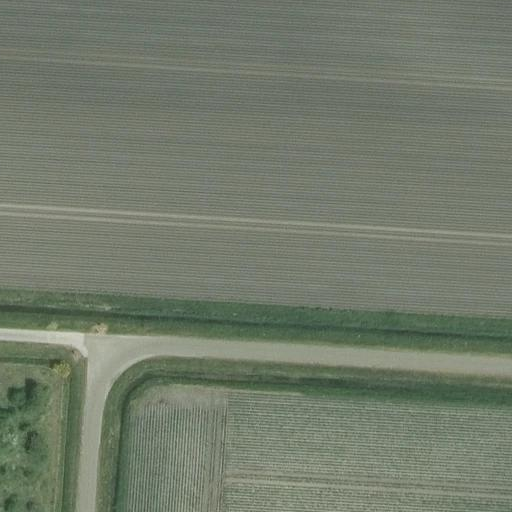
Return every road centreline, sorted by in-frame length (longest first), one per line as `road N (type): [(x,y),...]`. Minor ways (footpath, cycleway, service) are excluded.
road 1 (unclassified): [(511,368),(155,346),(108,356)]
road 2 (unclassified): [(86,511),(95,382),(108,356)]
